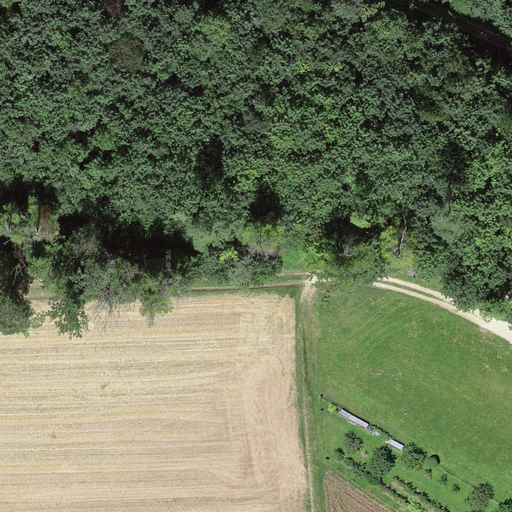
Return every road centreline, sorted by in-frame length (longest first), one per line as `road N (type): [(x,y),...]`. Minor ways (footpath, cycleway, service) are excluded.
road 1 (track): [(0,288),(307,274),(406,290),(511,335)]
road 2 (track): [(307,274),(305,371),(319,511)]
